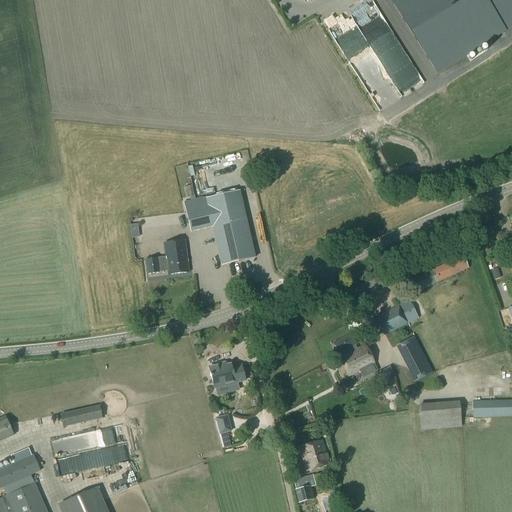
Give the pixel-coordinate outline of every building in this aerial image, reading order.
[(511,0),(390,0),(437,75),(511,27),(511,0)] [(195,201),(184,203),(188,223),(190,232),(212,227),(221,267),(254,259),(239,192),(206,200),(206,198),(195,201)] [(157,259),(146,261),(148,275),(159,274),(159,272),(167,271),(168,276),(189,273),(184,241),(164,244),(167,266),(158,267),(157,259)] [(463,257),(407,282),(413,294),(468,269),(463,257)] [(393,270),(355,289),(361,300),(398,281),(393,270)] [(496,270),(490,272),(493,282),(500,279),(496,270)] [(408,301),(375,318),(385,336),(418,319),(408,301)] [(352,352),(350,347),(358,343),(353,334),(334,344),(338,353),(338,352),(340,357),(339,358),(348,377),(374,365),(365,346),(352,352)] [(416,382),(432,374),(431,373),(413,338),(398,346),(416,382)] [(224,364),(208,368),(210,376),(209,376),(209,378),(210,377),(213,390),(244,382),(240,367),(231,370),(230,366),(225,367),(224,364)] [(390,370),(373,378),(378,387),(394,379),(390,370)] [(345,405),(354,399),(345,384),(336,389),(345,405)] [(511,402),(472,403),(473,420),(511,418),(511,402)] [(459,404),(419,407),(421,432),(462,428),(459,404)] [(100,406),(60,415),(63,427),(102,419),(100,406)] [(0,420),(0,442),(13,437),(8,425),(5,418),(0,420)] [(227,418),(215,421),(219,436),(226,435),(231,434),(227,418)] [(102,432),(104,437),(108,436),(111,448),(122,445),(118,428),(102,432)] [(58,453),(80,449),(78,438),(56,442),(58,453)] [(322,442),(299,447),(306,471),(328,465),(322,442)] [(109,468),(126,465),(123,448),(94,452),(96,470),(104,469),(105,475),(110,475),(109,468)] [(0,489),(40,472),(33,456),(0,470),(0,489)] [(62,461),(63,475),(73,474),(71,460),(62,461)] [(306,477),(292,480),(295,490),(294,490),(297,503),(311,500),(306,477)] [(46,511),(34,485),(0,499),(0,511),(46,511)] [(105,511),(96,490),(59,506),(61,511),(105,511)]
